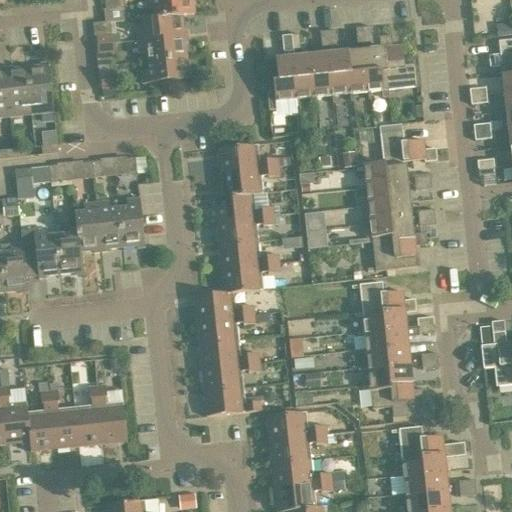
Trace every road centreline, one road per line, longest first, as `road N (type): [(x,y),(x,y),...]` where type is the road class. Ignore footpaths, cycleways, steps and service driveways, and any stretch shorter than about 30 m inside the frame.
road 1 (residential): [(486,303),(447,0)]
road 2 (residential): [(511,462),(482,465),(474,412),(453,386),(446,308),(486,303)]
road 3 (residential): [(75,13),(88,125),(102,134),(171,128)]
road 4 (residential): [(171,128),(176,262),(155,298)]
road 5 (residential): [(155,298),(172,465)]
road 6 (residential): [(171,128),(209,128),(223,119),(227,12)]
road 7 (residential): [(50,511),(47,478),(172,465)]
road 8 (residential): [(227,12),(380,0)]
road 9 (residential): [(29,322),(155,298)]
